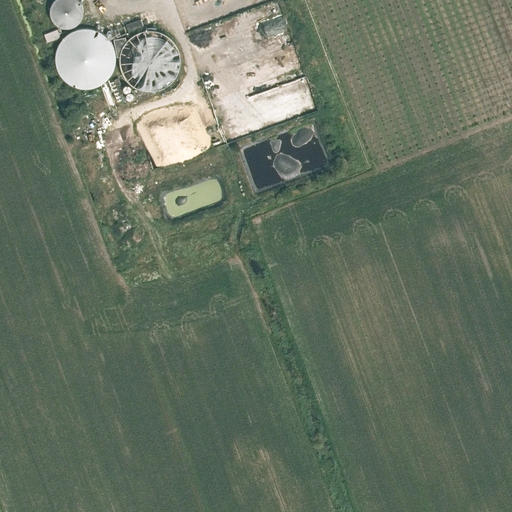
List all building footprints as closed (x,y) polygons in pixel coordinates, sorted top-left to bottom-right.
[(51,6),(50,11),(50,15),(51,18),(54,23),(57,25),(60,27),(64,28),(67,28),(72,27),(76,26),(78,23),(81,21),(82,18),(83,12),(83,7),(82,4),(80,1),(78,0),(54,0),(52,3),(51,6)] [(144,18),(117,27),(120,36),(147,26),(144,18)] [(56,52),(55,58),(56,63),(58,70),(61,75),(64,79),(69,83),(74,86),(79,88),(86,88),(92,88),(98,86),(104,83),(108,79),(111,74),(114,69),(116,63),(116,57),(115,51),(113,46),(111,41),(107,36),(103,33),(97,30),(92,29),(86,28),(79,29),(74,30),(70,33),(65,36),(61,41),(58,47),(56,52)] [(118,57),(120,56),(120,61),(120,67),(122,72),(124,76),(128,81),(131,84),(136,87),(141,89),(146,90),(151,90),(156,90),(161,88),(166,86),(170,83),(174,79),(177,74),(179,70),(180,64),(180,59),(180,54),(178,49),(176,44),(173,40),(169,36),(165,33),(160,31),(155,30),(149,30),(144,30),(139,32),(134,34),(130,37),(126,41),(126,37),(114,39),(118,57)] [(159,104),(137,110),(140,122),(156,118),(158,127),(170,124),(168,116),(163,118),(159,104)]
